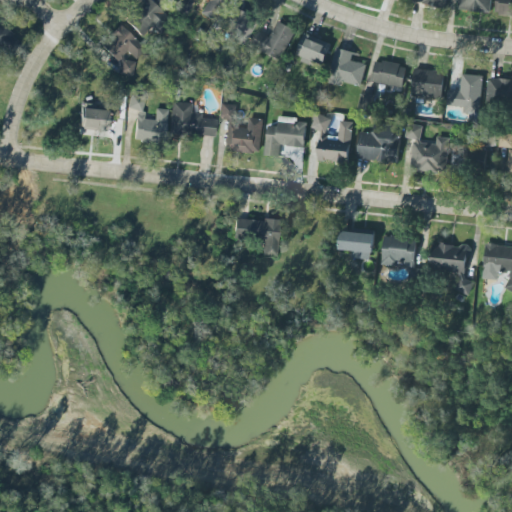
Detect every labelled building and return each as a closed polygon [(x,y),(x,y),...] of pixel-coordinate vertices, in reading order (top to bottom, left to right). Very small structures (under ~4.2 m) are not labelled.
[(142,0),(124,19),(141,36),(150,26),(154,30),(166,17),(148,0),(142,0)] [(206,0),(200,13),(208,17),(216,0),(206,0)] [(489,12),(490,0),(457,0),(456,8),(489,12)] [(511,14),(511,0),(495,0),(495,14),(511,14)] [(224,38),(244,45),(254,17),(228,7),(222,25),(228,27),(224,38)] [(257,31),(251,46),(282,59),(295,28),(276,20),(270,36),(257,31)] [(120,64),(116,68),(124,76),(136,65),(131,60),(144,48),(119,24),(99,44),(120,64)] [(0,25),(0,52),(4,56),(17,40),(0,25)] [(295,55),(321,66),(331,43),(304,32),(295,55)] [(353,51),(336,47),(327,82),(340,85),(341,80),(360,85),(366,63),(351,59),(353,51)] [(403,86),(405,64),(375,60),(372,82),(403,86)] [(411,94),(442,96),(444,70),(413,68),(411,94)] [(480,109),(482,75),(461,73),(460,90),(447,89),(446,108),(480,109)] [(487,100),(511,101),(511,78),(488,78),(487,100)] [(141,110),(142,96),(127,96),(127,109),(141,110)] [(214,118),(199,118),(199,113),(189,112),(189,102),(169,102),(169,135),(214,135),(214,118)] [(262,118),(251,117),(250,125),(235,124),(236,104),(219,103),(218,118),(230,118),(227,150),(260,152),(262,118)] [(106,107),(79,106),(78,129),(105,130),(106,107)] [(153,120),(142,119),(142,111),(134,111),(133,139),(162,141),(164,109),(154,108),(153,120)] [(352,121),(340,120),(338,136),(327,135),(329,116),(320,115),(317,159),(348,162),(352,121)] [(264,155),(279,156),(280,145),(304,147),(307,119),(278,116),(277,125),(267,124),(264,155)] [(422,125),(407,123),(405,137),(414,138),(409,167),(445,172),(449,145),(420,141),(422,125)] [(357,158),(398,162),(400,128),(373,126),(373,132),(359,130),(357,158)] [(511,132),(499,132),(498,146),(511,146),(511,132)] [(467,147),(452,146),(451,171),(460,171),(461,161),(467,162),(467,147)] [(470,165),(483,165),(483,151),(470,151),(470,165)] [(0,191),(0,212),(26,214),(27,199),(14,198),(14,192),(0,191)] [(277,220),(232,218),(232,237),(260,239),(260,255),(275,256),(277,220)] [(351,250),(350,257),(371,259),(374,233),(341,229),(339,248),(351,250)] [(381,263),(409,265),(409,278),(419,279),(420,268),(414,268),(416,237),(383,235),(381,263)] [(465,279),(469,246),(433,241),(430,268),(456,271),(454,290),(470,292),(472,279),(465,279)] [(482,278),(498,279),(499,268),(509,269),(507,290),(511,290),(511,245),(485,243),(482,278)]
